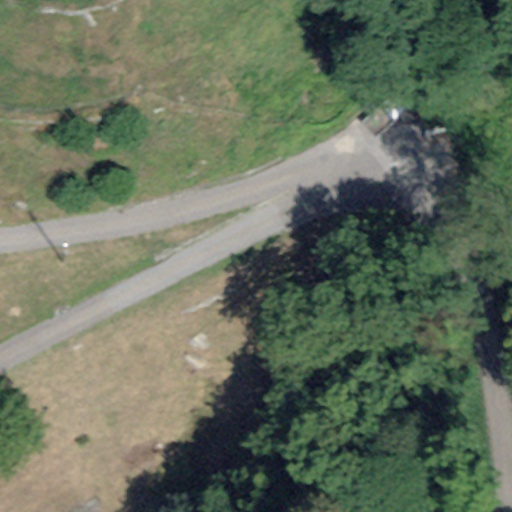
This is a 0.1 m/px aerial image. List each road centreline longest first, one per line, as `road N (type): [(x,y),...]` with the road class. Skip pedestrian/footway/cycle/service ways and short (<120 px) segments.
road 1 (residential): [(500,511),(503,455),(484,329),(436,205),(418,181),(374,173),(330,182)]
road 2 (residential): [(330,182),(0,356)]
road 3 (residential): [(330,182),(305,170),(119,224),(0,239)]
